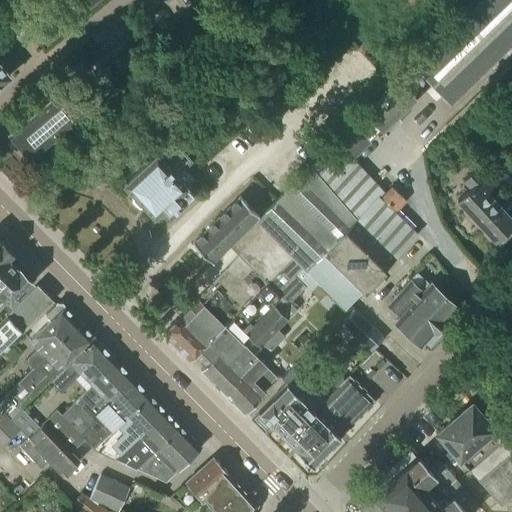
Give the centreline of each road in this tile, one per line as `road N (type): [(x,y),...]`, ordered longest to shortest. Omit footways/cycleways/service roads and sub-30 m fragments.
road 1 (primary): [(301,511),(0,206)]
road 2 (residential): [(310,511),(511,288)]
